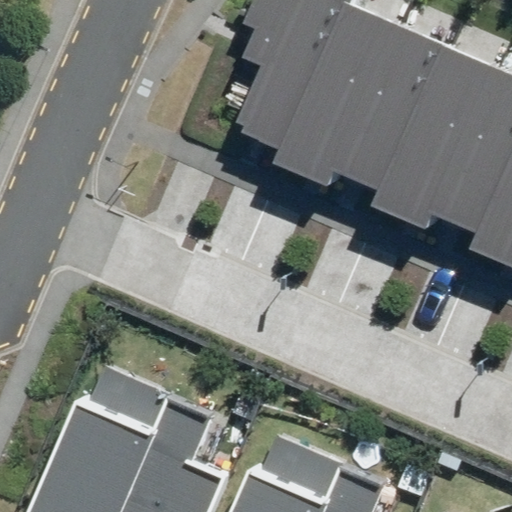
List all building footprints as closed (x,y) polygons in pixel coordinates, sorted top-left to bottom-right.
[(234,133),(276,152),(344,2),(344,0),(257,0),(246,25),(257,30),(245,57),(264,66),(234,133)] [(272,160),(327,185),(334,169),(399,27),(344,2),(276,152),(272,160)] [(334,169),(378,189),(443,47),(399,27),(334,169)] [(373,202),(427,226),(432,214),(497,71),(443,47),(378,189),(373,202)] [(432,214),(477,234),(511,156),(511,77),(497,71),(432,214)] [(471,246),(511,264),(511,156),(477,234),(471,246)] [(74,402),(22,511),(207,511),(219,488),(177,469),(204,410),(160,390),(141,433),(74,402)] [(243,470),(223,511),(357,511),(373,478),(330,458),(310,500),(243,470)]
